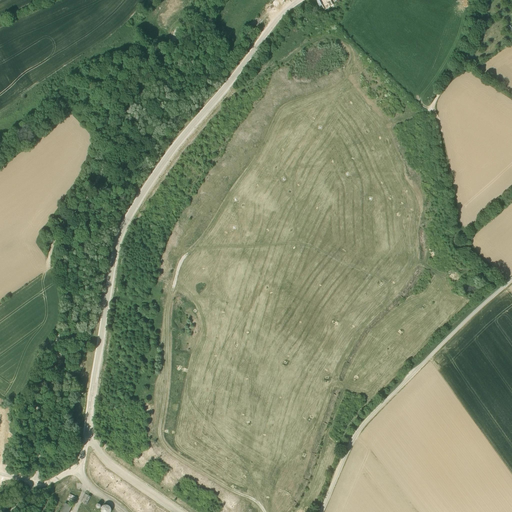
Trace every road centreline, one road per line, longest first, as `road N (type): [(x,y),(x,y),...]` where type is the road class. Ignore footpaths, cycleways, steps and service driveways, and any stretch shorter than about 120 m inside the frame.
road 1 (unclassified): [(9,511),(34,482),(37,398),(76,317),(66,262),(70,222),(174,33),(209,0)]
road 2 (unclassified): [(511,277),(362,425),(320,511)]
road 3 (track): [(260,504),(162,444),(167,308)]
road 4 (track): [(480,0),(464,56),(430,106),(458,231)]
road 5 (track): [(167,50),(87,75),(0,152)]
